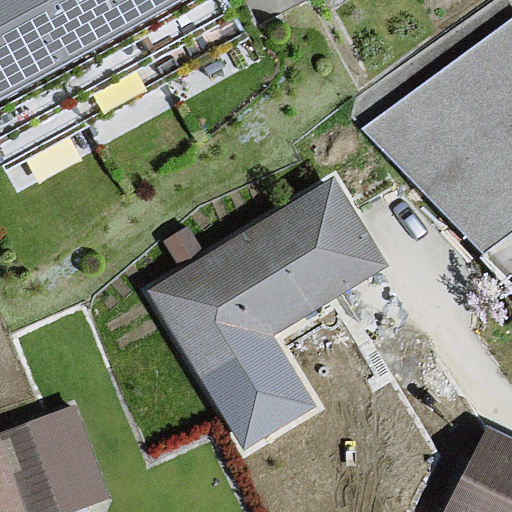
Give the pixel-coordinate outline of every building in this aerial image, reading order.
[(225,0),(0,0),(0,175),(9,193),(258,62),(225,0)] [(511,23),(355,134),(489,269),(511,252),(511,23)] [(332,180),(149,292),(244,447),(314,405),(273,339),(387,269),(332,180)] [(74,408),(0,433),(0,445),(23,511),(64,511),(106,497),(74,408)] [(511,511),(511,444),(486,432),(446,511),(511,511)] [(0,511),(23,511),(0,445),(0,511)]
